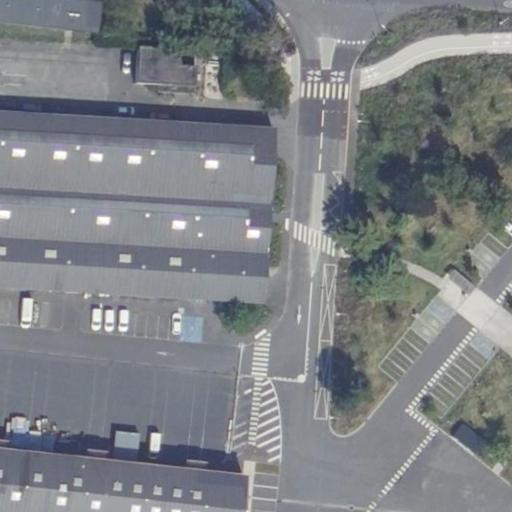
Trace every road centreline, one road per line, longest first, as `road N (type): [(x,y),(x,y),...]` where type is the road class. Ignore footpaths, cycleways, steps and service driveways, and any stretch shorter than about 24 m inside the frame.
road 1 (unclassified): [(304,371),(331,0)]
road 2 (unclassified): [(304,371),(0,337)]
